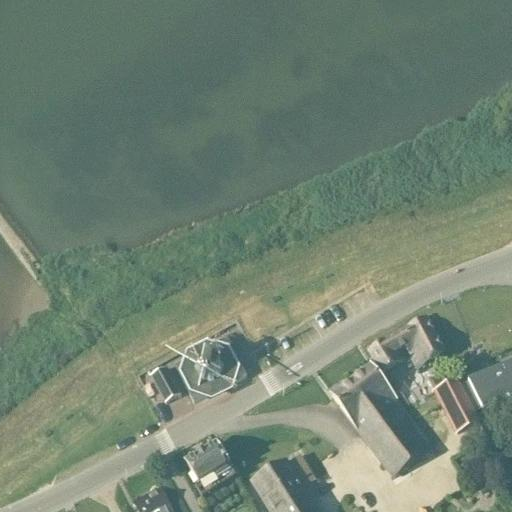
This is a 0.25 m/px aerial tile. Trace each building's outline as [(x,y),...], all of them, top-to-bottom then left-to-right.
[(419,373),(445,358),(427,319),(369,352),(382,375),(411,359),(419,373)] [(193,406),(245,380),(227,343),(217,348),(215,344),(187,358),(189,361),(175,368),(180,378),(185,389),(193,406)] [(370,367),(332,396),(354,426),(392,398),(370,367)] [(511,367),(469,384),(482,412),(491,408),(500,425),(511,417),(511,367)] [(165,370),(150,378),(164,406),(179,399),(165,370)] [(444,442),(479,424),(459,381),(423,399),(444,442)] [(392,398),(354,426),(394,479),(432,452),(392,398)] [(199,486),(229,469),(215,445),(185,463),(199,486)] [(268,511),(314,511),(285,464),(252,485),(268,511)] [(137,511),(171,511),(160,491),(134,505),(137,511)]
